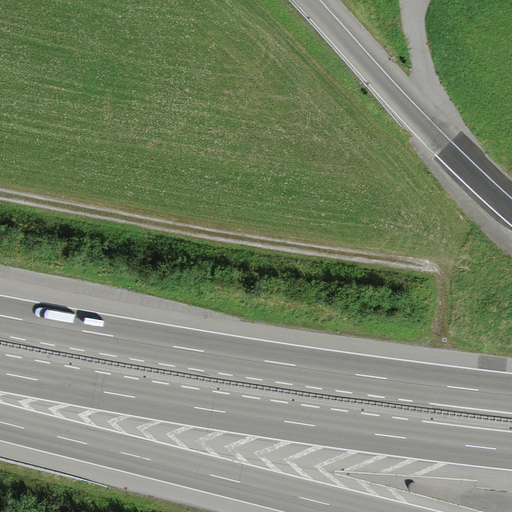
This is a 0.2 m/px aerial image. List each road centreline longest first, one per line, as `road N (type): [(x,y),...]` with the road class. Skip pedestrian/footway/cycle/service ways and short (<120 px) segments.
road 1 (motorway): [(511,393),(0,314)]
road 2 (motorway): [(0,372),(511,450)]
road 3 (track): [(0,194),(428,265)]
road 4 (motorway): [(0,421),(359,511)]
road 5 (motorway): [(511,211),(306,0)]
road 6 (track): [(416,0),(428,82),(418,122)]
